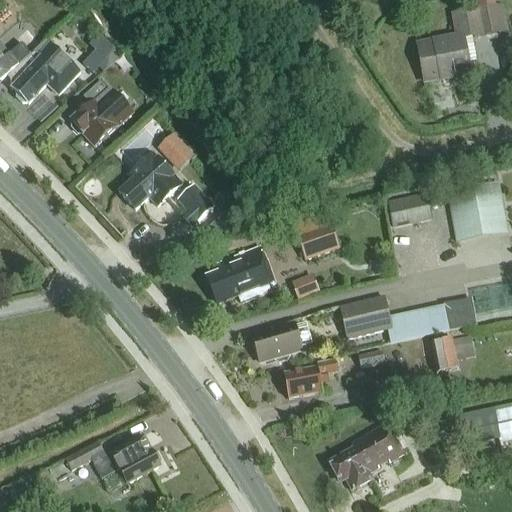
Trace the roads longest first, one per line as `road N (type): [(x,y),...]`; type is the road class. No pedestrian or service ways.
road 1 (secondary): [(268,511),(186,385),(79,249),(0,175)]
road 2 (track): [(186,385),(0,475)]
